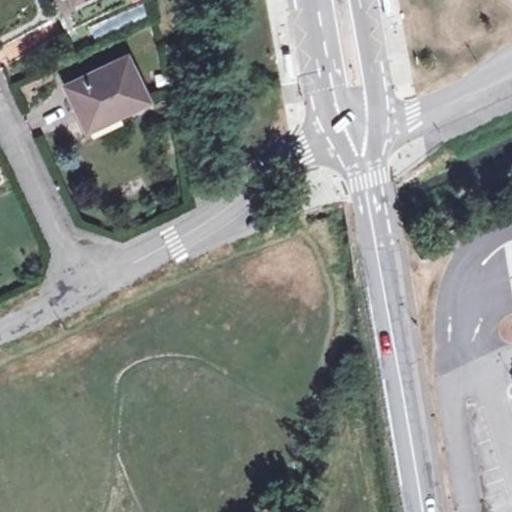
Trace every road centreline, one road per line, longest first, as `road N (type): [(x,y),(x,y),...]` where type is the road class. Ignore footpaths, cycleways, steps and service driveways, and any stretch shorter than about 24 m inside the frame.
road 1 (secondary): [(419,511),(356,138)]
road 2 (unclassified): [(92,285),(231,204),(301,150),(356,138)]
road 3 (residential): [(92,285),(0,107)]
road 4 (unclassified): [(356,138),(511,63)]
road 5 (secondary): [(314,0),(330,90),(356,138)]
road 6 (secondary): [(356,138),(371,85),(358,0)]
